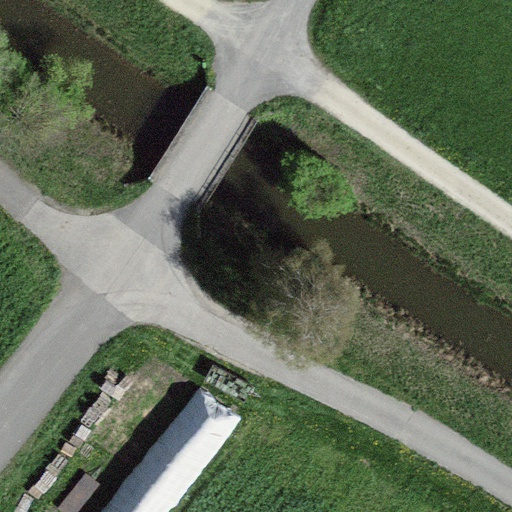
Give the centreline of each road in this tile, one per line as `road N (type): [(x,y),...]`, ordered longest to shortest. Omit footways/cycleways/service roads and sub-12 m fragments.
road 1 (unclassified): [(295,0),(170,193),(0,417)]
road 2 (track): [(114,270),(220,336),(370,406),(511,487)]
road 3 (track): [(186,0),(511,220)]
road 4 (track): [(114,270),(0,176)]
